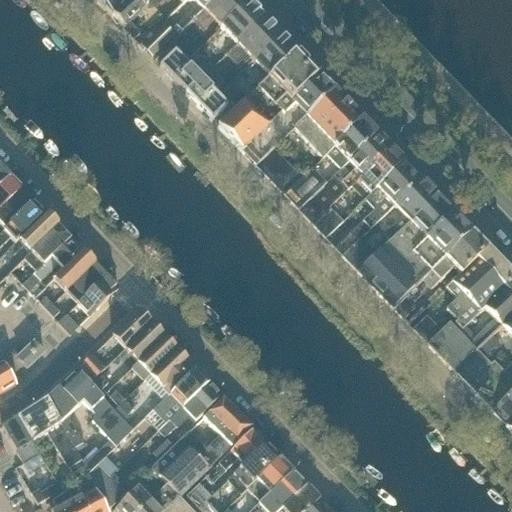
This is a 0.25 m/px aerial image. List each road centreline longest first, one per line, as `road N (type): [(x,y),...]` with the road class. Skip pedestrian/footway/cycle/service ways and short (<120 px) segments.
road 1 (residential): [(511,455),(75,0)]
road 2 (residential): [(362,511),(144,283)]
road 3 (primary): [(511,219),(299,0)]
road 4 (residential): [(144,283),(0,134)]
road 5 (residential): [(144,283),(0,414)]
